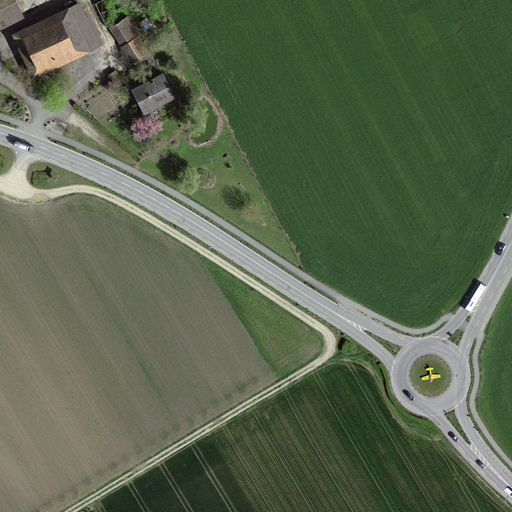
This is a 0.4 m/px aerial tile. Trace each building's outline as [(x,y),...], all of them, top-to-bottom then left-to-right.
[(0,0),(0,29),(23,18),(14,0),(0,0)] [(114,24),(102,0),(94,4),(105,28),(114,24)] [(39,17),(41,22),(13,35),(32,77),(98,47),(87,24),(86,24),(78,5),(52,17),(50,11),(39,17)] [(139,37),(126,17),(109,28),(121,48),(120,48),(131,64),(148,53),(138,38),(139,37)] [(145,20),(140,23),(146,33),(152,29),(145,20)] [(116,88),(123,84),(115,71),(108,76),(116,88)] [(162,75),(137,88),(135,85),(131,87),(144,113),(174,97),(162,75)]
